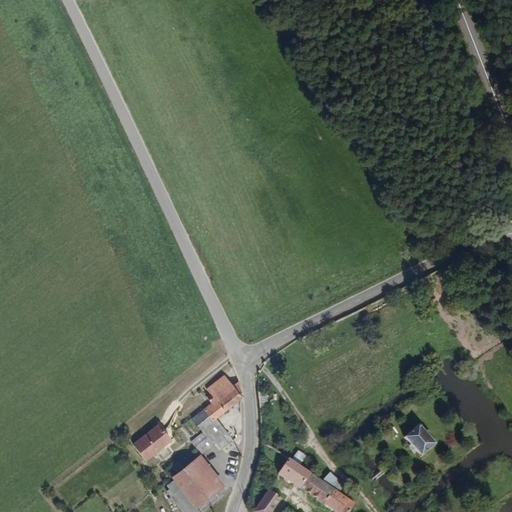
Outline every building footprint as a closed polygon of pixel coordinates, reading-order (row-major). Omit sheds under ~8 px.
[(445,271),(440,262),(425,271),(429,279),(445,271)] [(213,411),(206,417),(194,426),(204,440),(192,449),(203,462),(218,450),(223,456),(234,448),(224,434),(220,436),(215,428),(245,405),(242,402),(247,398),(245,387),(235,394),(227,383),(208,397),(212,402),(208,405),(213,411)] [(451,434),(437,414),(419,428),(434,447),(451,434)] [(146,468),(171,449),(159,431),(133,450),(146,468)] [(345,482),(300,452),(291,465),(337,495),(345,482)] [(216,500),(224,494),(201,463),(173,485),(175,488),(169,493),(175,501),(171,504),(177,511),(214,511),(221,507),(216,500)] [(367,497),(345,482),(337,495),(359,510),(367,497)] [(274,511),(275,511),(290,491),(279,483),(263,505),(274,511)]
